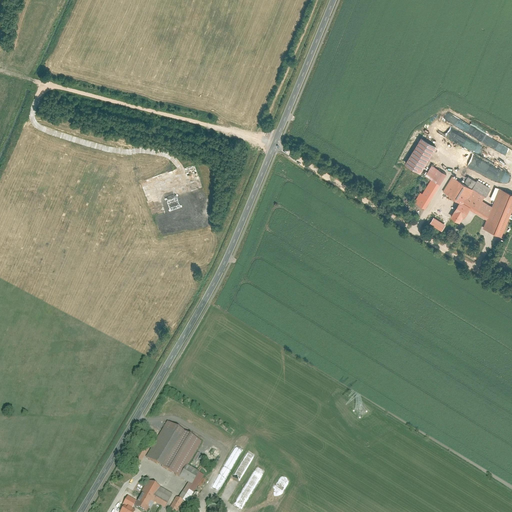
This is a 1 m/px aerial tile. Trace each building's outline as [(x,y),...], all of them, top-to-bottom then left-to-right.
[(406,164),(420,172),(436,146),(422,138),(406,164)] [(473,150),(481,153),(484,145),(477,143),(476,144),(478,144),(477,148),(476,148),(475,149),(474,149),(473,150)] [(415,202),(425,209),(446,174),(433,165),(426,176),(432,180),(423,194),(420,193),(415,202)] [(469,208),(487,219),(484,228),(501,235),(511,208),(511,193),(500,189),(492,207),(482,201),(485,196),(473,188),(477,181),(468,176),(464,183),(453,176),(443,191),(459,201),(458,203),(459,203),(451,216),(459,221),(462,216),(464,216),(469,208)] [(434,218),(431,225),(444,230),(447,223),(434,218)] [(149,449),(143,458),(186,483),(190,485),(198,472),(186,465),(200,442),(165,421),(149,449)] [(136,469),(143,458),(149,449),(142,444),(129,465),(136,469)] [(190,485),(186,483),(178,497),(187,502),(203,475),(198,472),(190,485)] [(132,504),(145,511),(152,501),(164,507),(171,494),(146,480),(132,504)] [(230,492),(232,493),(237,484),(235,483),(233,486),(233,485),(231,489),(227,487),(223,494),(228,497),(230,492)] [(178,497),(175,496),(166,511),(168,511),(181,511),(187,502),(178,497)]
